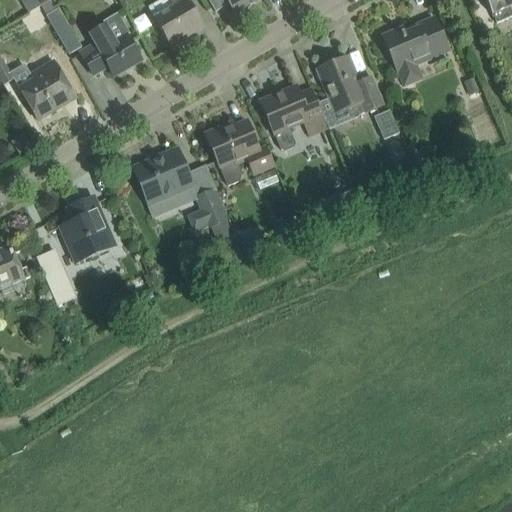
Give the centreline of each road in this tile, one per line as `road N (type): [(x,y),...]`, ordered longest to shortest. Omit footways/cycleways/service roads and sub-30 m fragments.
road 1 (track): [(0,425),(184,320),(511,181)]
road 2 (residential): [(0,194),(333,0)]
